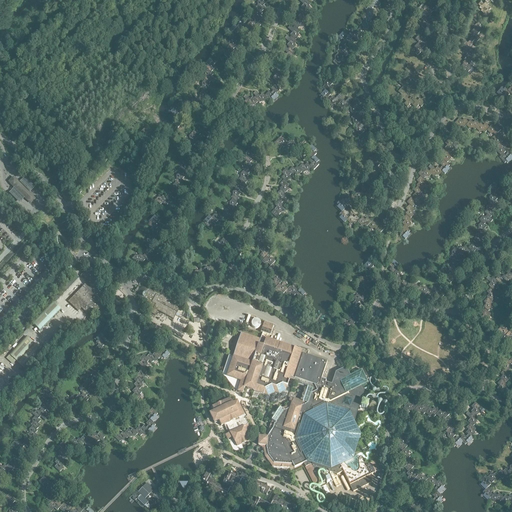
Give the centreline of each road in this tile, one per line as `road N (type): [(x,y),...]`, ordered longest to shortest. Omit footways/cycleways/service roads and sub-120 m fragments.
road 1 (residential): [(461,312),(385,297),(358,342),(339,348),(228,286)]
road 2 (residential): [(127,282),(132,318),(112,400),(97,416),(53,434),(24,482),(28,511)]
road 3 (residential): [(377,511),(390,473),(387,434),(396,400),(415,388),(482,386)]
road 4 (residential): [(219,120),(248,122),(268,169),(228,286)]
road 5 (residential): [(147,278),(219,120)]
road 6 (residential): [(392,0),(389,29),(362,74),(393,154)]
road 7 (residential): [(219,120),(284,0)]
road 8 (residential): [(393,154),(383,196),(389,211),(400,204),(418,156)]
road 9 (unclassified): [(0,339),(84,252)]
road 10 (unknown): [(82,198),(110,174),(127,181),(105,216),(88,204)]
road 11 (residential): [(418,156),(452,110),(511,115)]
